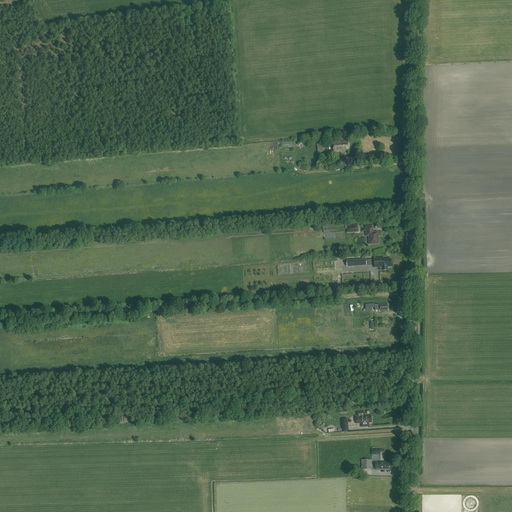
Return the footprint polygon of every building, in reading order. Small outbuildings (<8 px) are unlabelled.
[(348,150),(348,141),(333,142),(333,151),(348,150)] [(359,233),(358,226),(347,227),(346,227),(346,229),(347,229),(348,234),(359,233)] [(373,232),(373,227),(366,227),(367,233),(369,233),(369,241),(370,240),(371,244),(379,244),(378,232),(373,232)] [(385,259),(385,258),(374,258),(374,268),(380,268),(380,271),(388,270),(388,267),(392,267),(391,259),(385,259)] [(357,416),(356,416),(357,424),(359,424),(361,423),(362,427),(369,426),(369,423),(372,423),(371,415),(365,416),(364,412),(357,413),(357,416)] [(349,432),(348,419),(342,419),(343,430),(339,430),(339,433),(349,432)] [(372,470),(372,460),(362,460),(362,470),(372,470)]
